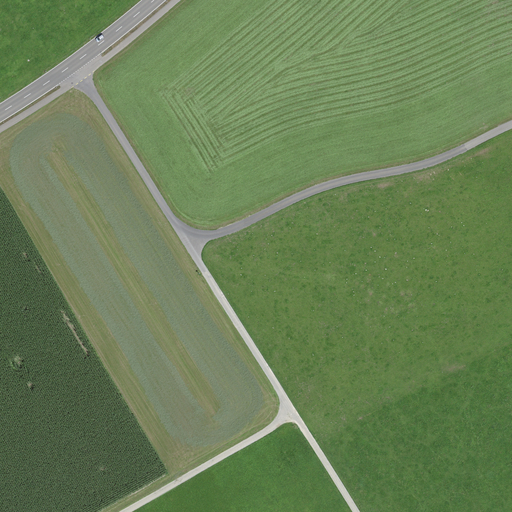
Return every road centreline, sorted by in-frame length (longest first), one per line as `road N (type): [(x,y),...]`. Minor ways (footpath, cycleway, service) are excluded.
road 1 (track): [(73,64),(355,511)]
road 2 (track): [(511,126),(448,157),(323,188),(189,243)]
road 3 (secondary): [(154,0),(0,113)]
road 4 (track): [(127,511),(289,416)]
